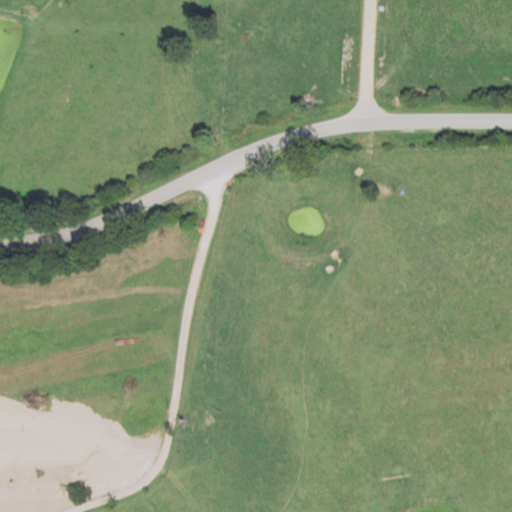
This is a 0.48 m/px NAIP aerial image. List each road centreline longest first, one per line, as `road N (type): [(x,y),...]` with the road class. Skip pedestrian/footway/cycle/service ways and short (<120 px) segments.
road 1 (residential): [(511,115),(339,121),(246,149),(80,225),(0,233)]
road 2 (residential): [(377,119),(367,88),(369,0)]
